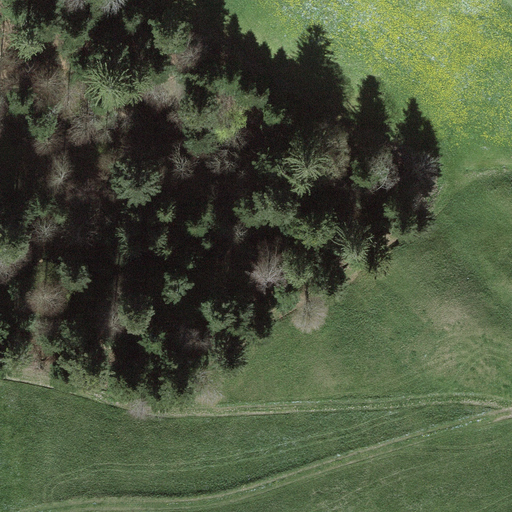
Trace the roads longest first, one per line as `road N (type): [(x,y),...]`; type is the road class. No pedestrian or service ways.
road 1 (track): [(0,371),(186,415),(511,404)]
road 2 (track): [(32,511),(240,493),(511,407)]
